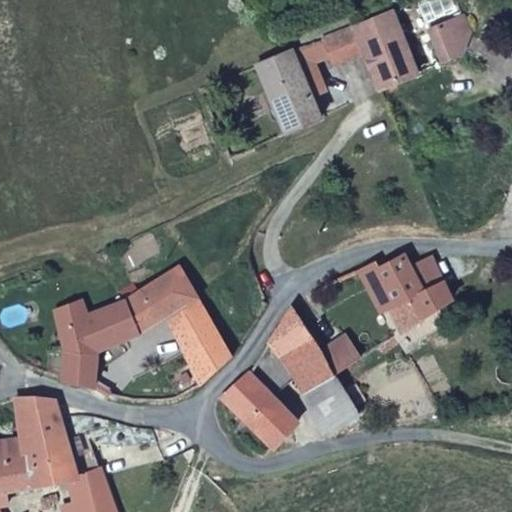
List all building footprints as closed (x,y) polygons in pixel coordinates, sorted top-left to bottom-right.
[(359,57),(374,92),(409,77),(382,14),(347,29),(359,57)] [(453,20),(421,34),(435,66),(455,57),(462,42),(453,20)] [(328,70),(359,57),(347,29),(317,42),(323,58),(328,70)] [(289,53),(251,69),(279,137),(318,120),(309,100),(323,93),(310,62),(323,58),(317,42),(289,53)] [(374,269),(358,277),(382,318),(391,314),(401,336),(422,322),(453,302),(448,293),(430,263),(414,269),(406,258),(378,272),(374,269)] [(199,384),(232,355),(175,268),(119,302),(85,315),(79,303),(51,314),(61,346),(60,378),(91,385),(96,354),(133,337),(160,321),(199,384)] [(336,378),(322,357),(293,309),(270,349),(291,382),(302,400),(336,378)] [(353,340),(322,357),(336,378),(366,360),(353,340)] [(270,349),(251,377),(272,400),(291,382),(270,349)] [(222,405),(272,455),(304,431),(272,400),(251,377),(222,405)] [(364,422),(345,393),(336,378),(302,400),(300,404),(324,441),(333,438),(364,422)] [(112,511),(100,472),(78,483),(51,407),(12,402),(17,443),(0,445),(0,496),(67,486),(73,507),(64,510),(64,511),(112,511)]
